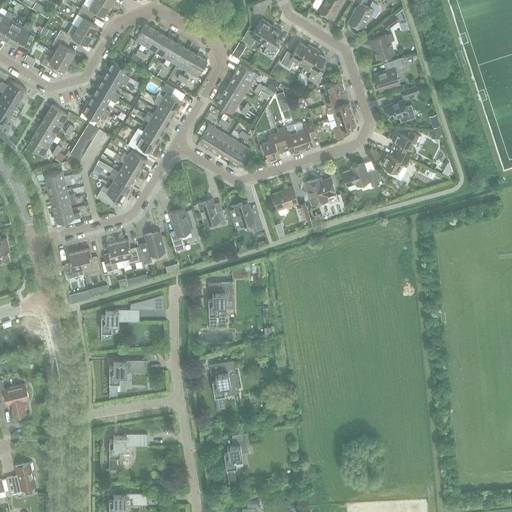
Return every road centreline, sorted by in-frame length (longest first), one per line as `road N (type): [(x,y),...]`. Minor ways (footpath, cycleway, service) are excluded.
road 1 (residential): [(176,142),(238,180),(361,139),(368,119),(346,52),(290,16),(281,0)]
road 2 (residential): [(176,142),(220,64),(213,42),(159,10),(116,23),(74,87),(40,82),(0,57)]
road 3 (residential): [(34,241),(133,213),(176,142)]
road 4 (tertiary): [(66,417),(47,299)]
